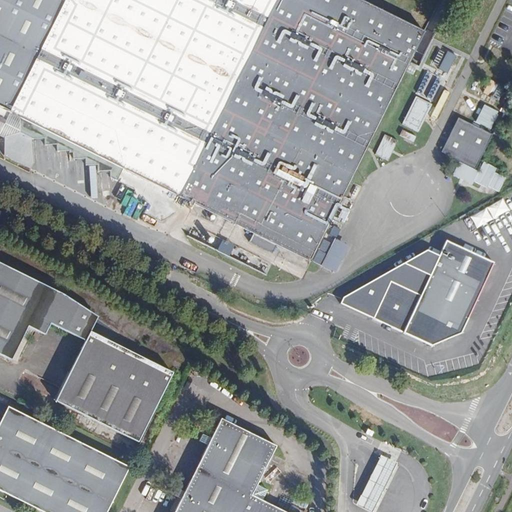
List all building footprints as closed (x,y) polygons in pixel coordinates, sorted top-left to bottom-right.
[(277,0),(0,0),(0,118),(5,121),(9,114),(19,117),(19,131),(33,138),(45,137),(46,144),(57,143),(58,149),(69,149),(70,151),(73,151),(74,158),(85,158),(86,165),(97,164),(98,170),(109,170),(110,176),(118,180),(124,168),(180,198),(277,0)] [(424,31),(361,0),(277,0),(180,198),(250,231),(252,234),(248,241),(272,253),(276,245),(310,261),(424,31)] [(442,50),(433,66),(446,73),(454,56),(442,50)] [(428,71),(416,90),(430,99),(442,80),(428,71)] [(414,96),(401,125),(418,133),(432,104),(414,96)] [(482,105),(475,123),(492,129),(498,111),(482,105)] [(0,134),(4,136),(19,131),(19,117),(9,114),(5,121),(0,118),(0,134)] [(475,169),(492,135),(458,118),(441,152),(475,169)] [(400,131),(398,136),(413,141),(415,136),(400,131)] [(387,161),(397,141),(383,134),(374,154),(387,161)] [(503,198),(469,216),(475,228),(509,210),(503,198)] [(350,212),(344,209),(338,220),(344,223),(350,212)] [(339,230),(333,226),(327,236),(334,240),(339,230)] [(328,252),(332,243),(323,238),(319,247),(328,252)] [(219,241),(215,252),(228,256),(232,244),(219,241)] [(321,265),(327,254),(318,249),(312,261),(321,265)] [(30,321),(48,330),(50,325),(62,330),(79,307),(59,293),(0,264),(0,354),(10,360),(14,354),(27,327),(30,321)] [(79,307),(62,330),(86,341),(90,332),(97,319),(79,307)] [(45,336),(48,330),(30,321),(27,327),(35,331),(45,336)] [(90,332),(86,341),(56,402),(138,443),(172,373),(90,332)] [(16,426),(21,414),(8,407),(2,419),(1,418),(0,421),(0,435),(7,421),(16,426)] [(107,511),(130,468),(22,413),(21,414),(16,426),(7,421),(0,435),(0,491),(41,511),(107,511)] [(283,511),(263,502),(268,491),(257,485),(276,447),(221,420),(211,439),(203,435),(199,442),(208,446),(185,493),(176,488),(173,496),(182,500),(175,511),(283,511)]
